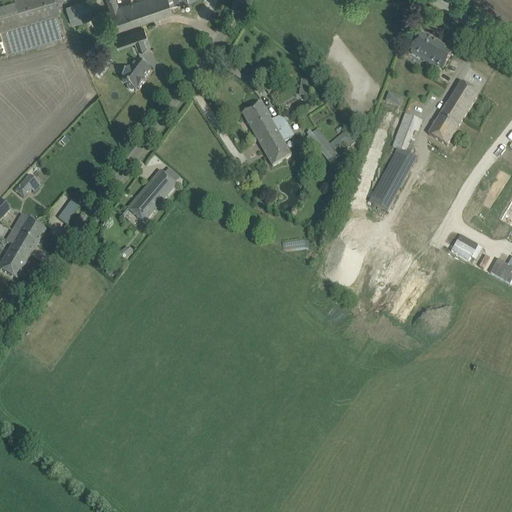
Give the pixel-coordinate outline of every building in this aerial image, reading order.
[(12,0),(0,3),(0,31),(60,14),(56,2),(64,0),(12,0)] [(188,0),(134,0),(135,1),(119,7),(116,0),(107,0),(111,10),(105,12),(112,32),(172,11),(170,6),(188,0)] [(88,1),(66,8),(71,26),(94,19),(88,1)] [(143,39),(147,38),(144,29),(128,35),(131,43),(135,42),(138,51),(146,48),(143,39)] [(439,43),(438,44),(421,33),(411,50),(412,51),(411,54),(427,64),(429,61),(443,70),(454,52),(439,43)] [(144,80),(151,70),(138,61),(131,69),(129,68),(128,70),(126,69),(125,70),(123,71),(122,73),(122,75),(123,76),(122,78),(124,79),(122,82),(128,86),(127,88),(128,89),(130,90),(131,91),(133,91),(134,90),(135,91),(137,89),(139,90),(146,81),(144,80)] [(303,80),(299,94),(306,96),(310,81),(303,80)] [(447,146),(474,103),(479,95),(461,83),(429,135),(447,146)] [(386,102),(400,107),(403,97),(389,93),(386,102)] [(276,119),(271,121),(261,104),(243,115),(258,141),(286,124),(282,116),(276,119)] [(388,213),(418,159),(410,155),(423,122),(405,116),(392,148),(397,150),(368,203),(388,213)] [(294,136),(287,124),(286,124),(258,141),(272,167),(292,155),(284,142),(294,136)] [(339,157),(318,130),(313,134),(310,136),(308,137),(313,144),(315,143),(327,158),(330,157),(333,161),(339,157)] [(355,141),(357,139),(356,137),(353,134),(349,137),(347,134),(340,140),(344,146),(348,150),(357,143),(355,141)] [(510,178),(495,169),(482,191),(486,193),(483,198),(495,204),(510,178)] [(177,185),(168,178),(161,171),(128,209),(144,223),(177,185)] [(24,200),(33,191),(35,193),(42,186),(31,177),(17,193),(24,200)] [(80,205),(72,198),(58,218),(66,224),(80,205)] [(510,224),(511,221),(511,198),(500,218),(510,224)] [(0,222),(12,209),(0,199),(0,222)] [(46,230),(28,219),(22,216),(13,232),(37,245),(46,230)] [(31,256),(37,245),(13,232),(8,240),(14,243),(12,246),(31,256)] [(465,239),(461,236),(451,252),(469,262),(475,252),(462,244),(465,239)] [(363,300),(388,256),(359,240),(334,285),(363,300)] [(0,269),(17,280),(31,256),(12,246),(0,266),(0,269)] [(125,260),(134,253),(129,246),(120,253),(125,260)] [(395,255),(374,286),(384,293),(405,261),(395,255)] [(511,268),(498,260),(490,274),(510,286),(511,282),(511,268)] [(108,268),(106,273),(113,277),(116,272),(108,268)]
